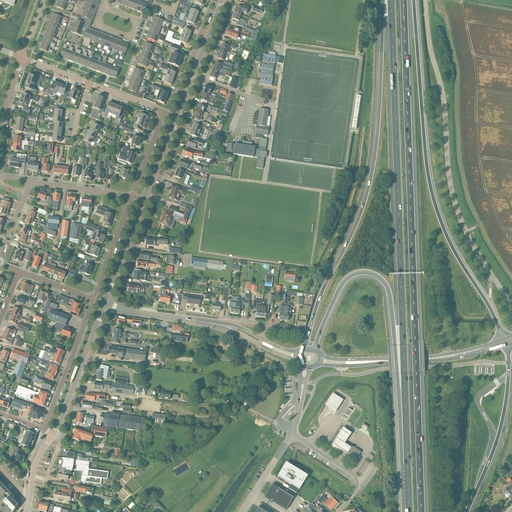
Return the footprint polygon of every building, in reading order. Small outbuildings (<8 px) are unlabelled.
[(67,3),(60,0),(59,3),(57,3),(56,7),(65,10),(67,3)] [(137,10),(137,11),(140,2),(135,0),(132,0),(130,8),(134,9),(134,8),(137,9),(137,10)] [(147,4),(140,2),(137,11),(140,12),(141,11),(144,12),(143,13),(144,13),(147,4)] [(84,11),(94,15),(97,7),(87,3),(84,11)] [(186,3),(184,6),(188,8),(186,11),(185,14),(189,16),(196,19),(199,13),(194,11),(191,10),(191,9),(190,8),(191,6),(186,3)] [(234,13),(241,15),(242,12),(246,14),(248,8),(243,6),(242,8),(237,7),(234,13)] [(262,15),(265,16),(266,16),(268,11),(266,10),(268,7),(266,6),(264,10),(263,11),(254,7),(252,11),(262,15)] [(81,18),(92,22),(94,15),(84,11),(82,17),(81,18)] [(237,25),(242,27),(244,27),(246,21),(239,18),(241,15),(234,13),(232,19),(238,21),(237,25)] [(53,19),(52,22),(59,25),(62,18),(53,14),(53,15),(52,18),(53,19)] [(185,14),(182,21),(185,22),(185,21),(194,25),(196,19),(189,16),(185,14)] [(153,24),(161,27),(163,21),(154,17),(153,21),(154,22),(153,24)] [(81,18),(80,22),(76,21),(72,32),(81,36),(85,25),(90,27),(92,22),(81,18)] [(49,25),(48,28),(57,32),(59,25),(52,22),(50,25),(49,25)] [(151,28),(150,31),(158,34),(161,27),(153,24),(152,24),(150,28),(151,28)] [(89,28),(90,27),(85,25),(81,36),(84,37),(84,38),(91,41),(94,30),(89,28)] [(46,36),(54,39),(57,32),(48,28),(46,32),(47,33),(46,36)] [(181,35),(189,38),(191,32),(183,29),(181,35)] [(226,35),(231,37),(237,39),(240,31),(237,29),(236,33),(228,30),(226,35)] [(91,41),(95,42),(94,45),(96,46),(98,43),(97,43),(101,33),(94,30),(91,41)] [(149,35),(148,38),(147,38),(156,41),(158,34),(150,31),(149,31),(148,35),(149,35)] [(108,35),(101,33),(97,43),(98,43),(102,45),(100,48),(103,49),(105,46),(104,46),(108,35)] [(115,38),(108,35),(104,46),(105,46),(108,47),(107,51),(110,52),(111,48),(115,38)] [(189,38),(181,35),(179,41),(186,44),(189,38)] [(44,38),(42,42),(54,47),(55,44),(52,43),(53,40),(57,41),(57,40),(54,39),(46,36),(45,39),(44,38)] [(122,41),(115,38),(111,48),(118,51),(121,42),(122,41)] [(54,47),(42,42),(44,43),(43,45),(41,45),(40,49),(49,52),(51,47),(54,48),(54,47)] [(121,42),(118,51),(125,54),(128,45),(128,46),(125,45),(125,43),(121,42)] [(143,50),(151,53),(154,46),(145,43),(143,47),(144,47),(143,50)] [(223,44),(220,51),(230,55),(237,58),(237,56),(236,56),(236,54),(231,52),(231,53),(227,51),(228,46),(223,44)] [(168,63),(174,66),(175,66),(178,67),(182,56),(178,55),(180,49),(172,45),(170,50),(175,51),(174,53),(172,52),(168,63)] [(68,58),(71,51),(63,48),(60,57),(64,58),(65,57),(68,58)] [(71,51),(68,58),(70,59),(70,61),(74,62),(77,53),(79,50),(76,49),(75,52),(72,51),(73,48),(71,48),(71,51)] [(151,53),(143,50),(142,50),(141,54),(142,54),(141,57),(148,60),(151,53)] [(229,59),(230,55),(220,51),(217,58),(225,61),(226,58),(229,59)] [(260,64),(259,69),(258,74),(261,74),(260,80),(259,84),(262,85),(272,86),(273,76),(272,76),(274,66),(275,66),(276,56),(275,56),(276,53),(269,52),(268,55),(264,54),(262,64),(260,64)] [(77,53),(74,62),(78,63),(78,62),(81,63),(84,56),(77,53)] [(84,56),(81,63),(84,65),(84,66),(88,67),(91,58),(84,56)] [(146,67),(148,60),(141,57),(140,57),(138,60),(139,61),(138,64),(137,63),(137,64),(146,67)] [(91,58),(88,67),(91,69),(92,68),(95,69),(98,61),(91,58)] [(98,61),(95,69),(98,70),(98,71),(102,73),(105,64),(98,61)] [(215,63),(213,70),(223,74),(224,74),(225,75),(229,76),(230,72),(227,71),(220,68),(221,65),(220,65),(215,63)] [(105,74),(106,73),(109,74),(112,66),(105,64),(102,73),(105,74)] [(175,73),(171,72),(169,71),(170,68),(162,65),(160,68),(164,70),(163,72),(167,74),(165,76),(173,79),(175,73)] [(112,66),(109,74),(112,75),(112,76),(116,78),(119,69),(112,66)] [(141,79),(144,72),(135,69),(134,73),(133,76),(141,79)] [(223,74),(213,70),(210,77),(216,79),(218,74),(222,76),(223,74)] [(41,82),(43,77),(36,74),(35,77),(29,75),(27,82),(34,85),(36,80),(41,82)] [(132,80),(131,83),(139,86),(141,79),(133,76),(132,76),(131,80),(132,80)] [(163,82),(166,83),(171,85),(173,79),(165,76),(163,82)] [(239,81),(236,79),(232,78),(229,86),(236,89),(239,81)] [(34,85),(27,82),(24,88),(30,90),(29,93),(36,95),(37,91),(33,89),(34,85)] [(56,93),(60,84),(54,82),(51,88),(48,87),(46,94),(51,96),(52,91),(56,93)] [(131,83),(130,83),(128,86),(129,87),(128,90),(127,89),(127,90),(136,93),(139,86),(131,83)] [(66,87),(60,84),(56,93),(61,94),(59,99),(65,101),(67,94),(64,93),(66,87)] [(160,91),(156,101),(164,104),(166,99),(165,98),(167,94),(168,94),(163,92),(164,89),(153,85),(152,88),(160,91)] [(204,93),(214,97),(215,95),(211,94),(212,92),(211,92),(212,88),(207,86),(204,93)] [(70,96),(67,94),(65,101),(70,103),(72,100),(76,101),(80,92),(72,89),(70,96)] [(204,93),(201,100),(206,102),(207,103),(211,104),(214,97),(204,93)] [(22,94),(20,100),(28,103),(29,99),(34,101),(35,96),(30,94),(29,97),(22,94)] [(357,128),(362,96),(357,95),(352,128),(357,128)] [(100,119),(101,116),(102,113),(99,112),(104,99),(97,96),(92,108),(94,109),(91,118),(99,121),(100,119)] [(28,103),(20,100),(17,107),(23,109),(22,112),(29,114),(30,109),(26,108),(28,103)] [(226,102),(222,111),(225,111),(227,113),(228,113),(231,104),(226,102)] [(103,110),(102,113),(101,116),(106,118),(108,113),(112,115),(115,105),(109,103),(106,111),(103,110)] [(122,108),(115,105),(112,115),(116,116),(114,121),(119,123),(122,117),(119,116),(122,108)] [(199,105),(197,112),(207,116),(208,114),(203,112),(205,107),(199,105)] [(234,150),(233,155),(235,155),(241,156),(242,156),(243,156),(252,157),(257,158),(256,164),(256,168),(262,169),(263,158),(264,157),(266,158),(266,153),(265,152),(266,140),(265,139),(262,139),(263,135),(267,136),(269,127),(266,127),(267,117),(267,115),(268,110),(262,109),(261,109),(260,109),(259,113),(258,113),(257,113),(255,113),(253,125),(256,125),(256,129),(255,134),(255,137),(255,138),(260,139),(259,148),(259,150),(254,149),(255,148),(253,147),(251,147),(252,143),(243,142),(242,146),(235,145),(234,149),(234,150)] [(206,118),(207,116),(197,112),(194,119),(200,121),(202,116),(206,118)] [(135,122),(132,127),(140,130),(141,127),(144,128),(146,124),(145,124),(148,117),(149,117),(140,114),(136,122),(135,122)] [(61,123),(61,117),(49,115),(48,118),(53,119),(53,123),(55,123),(61,123)] [(23,119),(22,119),(17,118),(16,125),(22,126),(27,127),(27,123),(26,123),(27,120),(23,120),(23,119)] [(90,129),(101,135),(102,133),(98,131),(100,127),(98,126),(93,124),(90,129)] [(204,130),(208,131),(209,129),(203,126),(203,127),(195,124),(191,135),(197,137),(199,134),(202,135),(204,130)] [(131,134),(133,128),(123,125),(121,130),(131,134)] [(61,136),(62,130),(48,128),(49,128),(49,131),(51,131),(50,135),(48,134),(48,135),(61,136)] [(90,129),(87,135),(97,141),(98,139),(94,136),(96,133),(100,136),(101,135),(90,129)] [(61,136),(48,135),(48,137),(52,138),(52,142),(60,143),(61,136)] [(90,144),(92,141),(96,143),(97,141),(87,135),(84,140),(86,142),(85,144),(88,146),(90,144)] [(21,137),(19,137),(14,136),(13,144),(27,146),(28,143),(20,142),(21,137)] [(140,143),(139,143),(140,139),(134,137),(129,136),(129,138),(133,140),(130,147),(133,149),(135,146),(137,147),(138,146),(138,147),(140,143)] [(204,142),(199,140),(194,139),(193,141),(189,140),(187,146),(195,149),(196,146),(202,148),(204,142)] [(27,146),(13,144),(12,151),(19,152),(19,149),(24,149),(24,148),(30,149),(30,146),(27,146)] [(118,161),(126,165),(127,163),(131,164),(135,154),(128,152),(129,148),(123,146),(121,149),(122,150),(118,161)] [(192,157),(207,159),(213,160),(214,157),(207,156),(207,153),(204,152),(204,153),(194,152),(185,149),(183,156),(191,159),(192,157)] [(25,165),(25,164),(26,155),(22,155),(17,154),(17,157),(15,157),(15,159),(11,159),(10,167),(19,168),(19,164),(25,165)] [(26,155),(25,164),(28,164),(27,170),(38,171),(39,165),(35,164),(36,159),(30,158),(30,156),(26,155)] [(42,172),(48,172),(49,165),(47,165),(48,159),(42,158),(41,165),(43,165),(42,172)] [(202,166),(197,165),(193,163),(192,164),(181,160),(179,166),(190,170),(191,167),(200,170),(202,166)] [(102,180),(103,175),(103,172),(102,172),(103,165),(97,164),(95,175),(97,175),(96,179),(102,180)] [(85,170),(85,172),(84,177),(91,178),(93,167),(89,166),(88,170),(85,170)] [(123,169),(118,167),(117,170),(121,172),(119,177),(125,179),(128,171),(123,169)] [(178,170),(175,177),(179,178),(178,182),(184,185),(184,184),(187,175),(183,173),(183,172),(182,172),(178,170)] [(169,198),(173,200),(178,201),(180,194),(184,196),(186,191),(172,185),(170,191),(171,191),(169,198)] [(50,206),(50,203),(51,198),(49,197),(49,196),(46,195),(47,194),(39,192),(37,198),(45,201),(46,198),(47,198),(45,204),(50,206)] [(58,208),(59,200),(60,195),(54,194),(52,207),(58,208)] [(68,196),(67,201),(66,207),(72,207),(73,202),(75,202),(76,197),(68,196)] [(3,208),(8,210),(10,204),(10,203),(11,201),(6,199),(3,198),(2,201),(5,202),(3,208)] [(81,207),(85,208),(89,208),(89,209),(92,210),(92,209),(92,204),(91,204),(91,199),(83,198),(83,203),(81,203),(81,207)] [(98,206),(96,211),(95,213),(105,217),(102,223),(105,224),(104,226),(108,227),(113,215),(107,213),(108,210),(98,206)] [(186,224),(192,209),(186,207),(183,212),(169,207),(167,213),(165,212),(160,224),(164,226),(163,228),(166,229),(167,227),(168,227),(172,217),(180,220),(179,222),(186,224)] [(30,211),(28,217),(34,219),(36,213),(37,210),(32,209),(31,211),(30,211)] [(28,217),(26,223),(30,225),(31,225),(33,222),(37,224),(38,223),(40,224),(41,222),(38,221),(34,219),(28,217)] [(47,229),(48,229),(50,230),(51,226),(57,227),(57,224),(59,224),(60,218),(49,217),(47,229)] [(62,221),(60,236),(67,237),(69,222),(62,221)] [(70,239),(80,240),(82,225),(72,224),(70,239)] [(91,240),(97,242),(102,244),(105,236),(98,234),(100,229),(87,224),(85,229),(94,232),(91,240)] [(46,234),(55,237),(56,232),(48,229),(47,229),(46,234)] [(25,242),(27,236),(22,234),(19,240),(20,240),(19,243),(24,245),(25,242)] [(34,243),(38,244),(40,248),(43,246),(42,242),(39,244),(40,241),(35,239),(34,243)] [(95,248),(94,247),(93,247),(94,244),(86,241),(84,244),(89,246),(87,250),(86,253),(91,255),(92,255),(97,257),(100,249),(95,248)] [(24,252),(19,250),(18,253),(16,252),(14,260),(20,262),(22,258),(24,259),(24,260),(29,262),(33,251),(29,249),(29,251),(27,250),(25,256),(23,255),(24,252)] [(155,261),(155,262),(160,263),(161,259),(157,259),(157,257),(152,257),(149,257),(149,254),(141,253),(140,259),(155,261)] [(35,259),(34,262),(32,266),(37,268),(40,261),(39,261),(41,256),(39,256),(38,258),(36,257),(35,259)] [(89,260),(89,261),(87,265),(86,264),(84,269),(80,267),(79,272),(85,275),(85,274),(89,276),(92,267),(91,266),(93,259),(87,256),(86,259),(89,260)] [(168,256),(167,264),(176,265),(177,257),(168,256)] [(190,265),(194,266),(194,269),(206,271),(206,268),(222,270),(222,269),(225,269),(226,265),(222,265),(223,262),(191,257),(190,265)] [(42,270),(47,272),(49,267),(50,267),(51,264),(51,263),(52,261),(49,260),(48,264),(45,263),(44,265),(42,270)] [(49,267),(47,272),(52,274),(54,269),(55,269),(56,265),(53,264),(53,265),(51,264),(50,267),(49,267)] [(133,286),(129,285),(127,292),(136,293),(137,289),(139,290),(139,291),(143,292),(144,288),(147,289),(148,285),(139,284),(139,286),(133,285),(133,286)] [(160,302),(164,303),(166,288),(160,288),(160,287),(154,286),(153,291),(158,291),(158,290),(160,290),(159,295),(161,295),(160,302)] [(32,291),(22,287),(20,291),(25,293),(25,294),(30,296),(32,291)] [(176,290),(166,288),(164,303),(169,303),(170,296),(169,296),(169,291),(175,291),(176,290)] [(45,297),(47,298),(49,293),(42,290),(38,300),(43,302),(45,297)] [(200,305),(200,300),(201,298),(188,296),(188,294),(184,294),(183,300),(187,301),(187,303),(200,305)] [(236,297),(234,314),(239,314),(240,308),(242,309),(243,305),(249,305),(250,295),(245,294),(244,298),(246,298),(246,300),(239,299),(239,297),(236,297)] [(25,299),(23,298),(18,296),(16,302),(23,305),(24,302),(27,303),(28,300),(25,299)] [(59,296),(57,300),(57,302),(64,305),(67,305),(67,306),(68,304),(71,305),(71,307),(80,311),(82,304),(74,301),(73,301),(70,300),(62,297),(59,296)] [(209,303),(209,304),(209,307),(212,308),(212,311),(220,312),(221,305),(217,305),(217,299),(214,299),(213,304),(209,303)] [(49,307),(56,310),(59,303),(51,300),(49,307)] [(265,301),(263,301),(261,317),(265,318),(266,312),(268,313),(269,307),(264,306),(265,301)] [(71,307),(67,306),(67,305),(66,309),(70,310),(69,313),(77,316),(80,311),(71,307)] [(20,310),(19,310),(14,308),(11,315),(20,318),(21,315),(19,314),(20,310)] [(68,316),(48,308),(46,312),(50,313),(48,319),(56,322),(53,330),(62,333),(61,334),(69,337),(72,331),(65,329),(66,325),(65,325),(68,316)] [(36,314),(34,318),(42,322),(44,317),(36,314)] [(9,321),(13,323),(15,324),(16,320),(19,321),(20,318),(11,315),(9,321)] [(16,327),(24,331),(28,332),(29,328),(18,323),(16,327)] [(6,329),(3,334),(10,337),(12,333),(15,335),(16,331),(9,328),(8,330),(6,329)] [(114,330),(113,336),(127,338),(131,339),(131,335),(127,334),(121,333),(121,331),(118,330),(114,330)] [(10,337),(3,334),(1,340),(4,341),(3,342),(11,345),(12,342),(9,341),(10,337)] [(171,335),(170,341),(186,343),(187,337),(171,335)] [(109,347),(108,354),(113,354),(116,355),(116,357),(120,357),(123,358),(125,349),(118,348),(114,348),(109,347)] [(45,348),(43,351),(44,352),(61,358),(64,352),(59,350),(57,349),(56,352),(45,348)] [(1,372),(6,373),(8,370),(4,368),(5,366),(4,366),(7,356),(10,357),(10,358),(18,361),(12,375),(20,378),(29,355),(13,349),(11,354),(9,353),(3,351),(0,358),(0,370),(2,371),(1,372)] [(145,362),(146,352),(126,350),(125,359),(145,362)] [(58,366),(61,358),(44,352),(42,358),(39,357),(38,358),(56,365),(58,366)] [(213,354),(212,360),(233,363),(234,356),(213,354)] [(56,365),(38,358),(37,358),(34,366),(39,368),(55,374),(56,374),(57,372),(56,372),(57,370),(58,370),(58,369),(58,368),(56,367),(56,365)] [(109,367),(105,367),(101,366),(100,371),(98,371),(96,380),(101,381),(102,378),(106,379),(106,378),(110,378),(110,375),(110,371),(108,371),(109,367)] [(44,377),(48,378),(53,380),(55,374),(39,368),(38,370),(45,373),(44,377)] [(42,387),(45,388),(50,390),(52,384),(45,381),(45,379),(37,377),(35,382),(42,385),(42,387)] [(115,379),(114,384),(126,385),(127,379),(115,377),(115,379)] [(134,387),(124,385),(114,384),(113,384),(112,393),(133,396),(133,395),(136,396),(136,391),(138,391),(138,388),(134,388),(134,387)] [(15,394),(14,395),(25,399),(29,400),(44,406),(48,396),(48,394),(43,392),(39,391),(38,393),(36,393),(21,387),(20,387),(20,386),(19,386),(18,386),(17,391),(16,391),(15,394)] [(333,394),(326,405),(335,411),(339,405),(342,401),(333,394)] [(27,403),(13,398),(13,399),(14,399),(11,406),(21,410),(25,409),(31,411),(29,417),(38,420),(40,415),(42,412),(33,408),(33,407),(27,404),(27,403)] [(7,400),(4,399),(2,406),(7,408),(10,400),(7,399),(7,400)] [(102,408),(93,406),(93,404),(82,403),(82,408),(92,409),(105,411),(105,406),(103,406),(102,408)] [(144,419),(110,414),(105,413),(103,426),(142,432),(144,419)] [(76,423),(82,424),(82,420),(85,421),(92,423),(93,417),(77,414),(76,423)] [(153,414),(151,424),(164,425),(165,415),(153,414)] [(107,429),(96,427),(91,426),(90,433),(75,428),(73,433),(75,433),(73,439),(80,442),(81,440),(84,441),(85,440),(90,442),(93,436),(106,438),(107,429)] [(339,450),(346,455),(351,448),(344,443),(351,433),(342,428),(330,446),(338,452),(339,450)] [(28,447),(30,443),(33,434),(21,429),(19,434),(22,434),(18,443),(21,444),(21,445),(28,447)] [(272,442),(276,439),(276,438),(272,441),(271,440),(268,443),(270,444),(269,447),(269,448),(271,448),(271,447),(271,448),(271,447),(270,447),(270,446),(271,446),(272,446),(272,445),(270,445),(271,444),(270,444),(270,443),(271,441),(271,442),(272,441),(272,442)] [(345,455),(354,461),(360,452),(351,446),(345,455)] [(11,459),(14,460),(15,460),(15,461),(20,463),(21,463),(22,463),(23,459),(24,459),(25,456),(20,453),(21,450),(15,447),(14,448),(13,450),(13,452),(12,454),(11,455),(10,457),(11,459)] [(80,454),(72,453),(67,452),(66,459),(89,462),(91,463),(92,459),(88,459),(88,460),(80,459),(80,454)] [(89,462),(66,459),(66,461),(62,460),(60,469),(72,472),(72,470),(82,472),(81,482),(101,485),(101,479),(107,480),(108,472),(88,470),(89,462)] [(307,477),(307,476),(293,467),(293,465),(292,465),(290,464),(290,465),(286,463),(285,464),(277,477),(291,485),(288,489),(296,493),(298,489),(299,490),(307,477)] [(72,472),(60,469),(59,473),(58,478),(68,480),(68,477),(70,478),(71,472),(72,472)] [(0,511),(13,511),(18,506),(13,501),(15,499),(14,498),(14,499),(14,498),(11,495),(10,496),(8,494),(9,493),(8,492),(6,489),(4,491),(3,489),(4,487),(3,487),(0,484),(0,483),(0,511)] [(272,485),(266,495),(265,496),(270,499),(269,501),(285,511),(293,498),(272,485)] [(54,493),(53,499),(70,502),(72,490),(62,489),(62,494),(54,493)] [(322,495),(319,499),(317,497),(315,499),(317,501),(320,503),(322,502),(331,510),(337,503),(330,497),(327,500),(325,498),(322,495)] [(41,501),(38,510),(44,511),(45,511),(47,508),(50,508),(49,510),(52,511),(54,506),(41,501)] [(486,511),(489,508),(484,502),(481,505),(486,511)]
